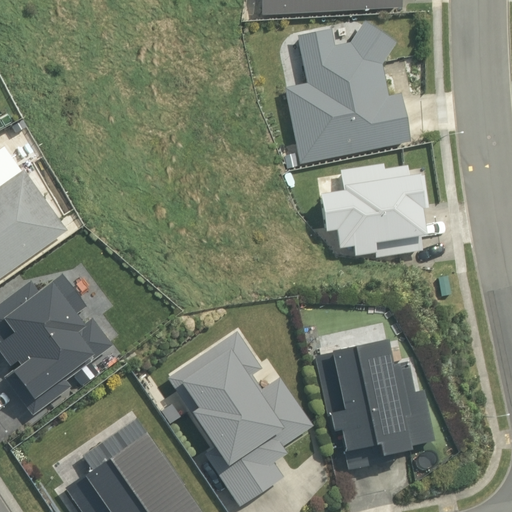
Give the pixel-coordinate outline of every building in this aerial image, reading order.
[(257,0),(259,17),(398,9),(397,0),(257,0)] [(297,166),(407,143),(397,95),(384,98),(377,66),(392,45),(359,24),(345,45),(329,48),(326,31),(293,37),(303,85),(280,89),(297,166)] [(0,277),(67,230),(24,169),(21,171),(4,147),(0,149),(0,277)] [(379,171),(379,166),(335,172),(337,189),(334,194),(312,198),(319,235),(329,233),(332,251),(346,249),(348,259),(372,255),(373,259),(418,252),(415,238),(418,238),(414,213),(416,213),(416,211),(424,210),(419,178),(411,179),(411,177),(404,178),(402,168),(379,171)] [(61,274),(38,291),(30,281),(0,303),(0,341),(0,342),(0,353),(10,366),(17,360),(20,364),(3,377),(32,415),(71,386),(67,380),(112,344),(92,318),(84,324),(76,314),(86,306),(61,274)] [(211,449),(203,454),(239,506),(283,476),(273,463),(287,453),(282,447),(313,425),(280,377),(261,389),(252,374),(261,368),(237,332),(168,378),(191,412),(188,414),(211,449)] [(311,357),(327,432),(333,431),(338,452),(340,452),(344,470),(387,461),(386,454),(404,451),(403,447),(430,441),(419,390),(409,392),(403,362),(400,362),(400,359),(391,362),(388,351),(382,353),(379,340),(324,352),(324,354),(311,357)] [(201,511),(136,417),(81,457),(91,470),(64,488),(81,511),(201,511)]
